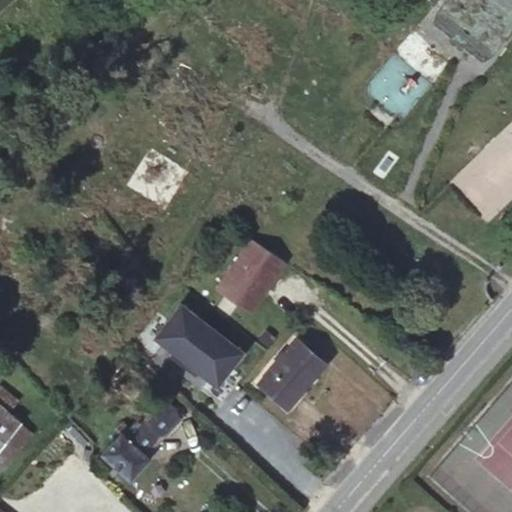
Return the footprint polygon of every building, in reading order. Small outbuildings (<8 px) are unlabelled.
[(250,240),(218,287),(251,309),(282,261),(250,240)] [(181,300),(156,334),(217,384),(244,348),(181,300)] [(296,339),(258,383),(288,408),(325,364),(296,339)] [(147,364),(124,387),(134,396),(145,385),(152,392),(163,381),(147,364)] [(120,435),(102,454),(128,478),(147,458),(144,456),(177,421),(157,401),(130,429),(122,421),(115,430),(120,435)] [(0,444),(16,424),(0,411),(0,444)]
